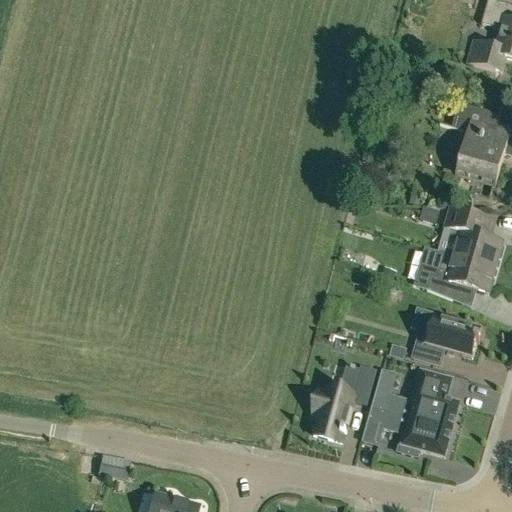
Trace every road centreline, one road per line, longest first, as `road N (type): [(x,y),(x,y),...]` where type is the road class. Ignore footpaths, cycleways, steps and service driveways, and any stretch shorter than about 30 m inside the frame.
road 1 (residential): [(484,511),(253,470)]
road 2 (residential): [(253,470),(57,433)]
